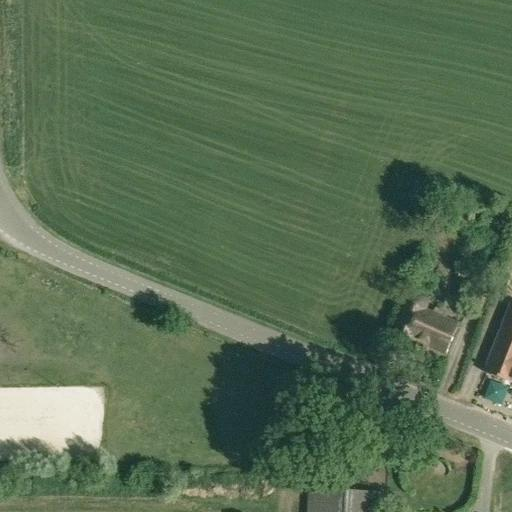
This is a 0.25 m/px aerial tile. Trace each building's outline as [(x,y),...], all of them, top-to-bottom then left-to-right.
[(461,278),(490,288),(495,273),(466,263),(461,278)] [(440,311),(436,309),(434,314),(427,311),(429,306),(427,299),(415,294),(410,297),(407,302),(395,332),(446,354),(459,324),(438,316),(440,311)] [(466,312),(480,318),(487,299),(473,294),(466,312)] [(511,303),(484,373),(511,383),(511,303)] [(308,511),(385,511),(386,494),(309,490),(308,511)]
